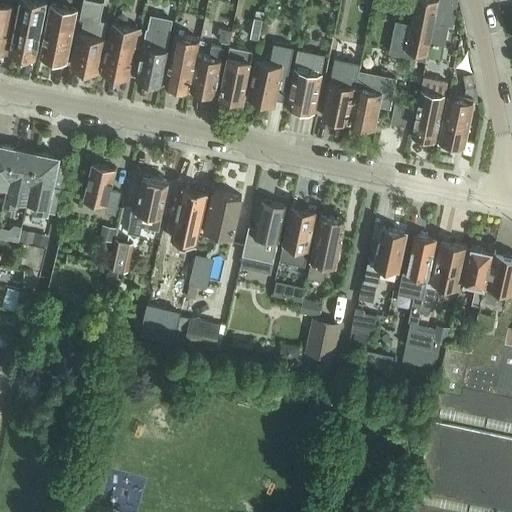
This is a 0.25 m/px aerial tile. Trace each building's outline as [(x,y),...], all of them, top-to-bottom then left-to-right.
[(0,0),(0,50),(4,51),(11,18),(14,3),(0,0)] [(36,57),(43,23),(47,0),(20,0),(10,52),(36,57)] [(105,38),(103,37),(107,21),(105,20),(105,21),(100,20),(105,1),(103,1),(103,2),(92,0),(83,0),(80,19),(84,20),(82,32),(80,32),(73,65),(98,71),(105,38)] [(397,47),(423,53),(422,60),(426,61),(428,54),(437,7),(438,0),(415,0),(409,32),(401,30),(397,47)] [(438,0),(437,7),(455,11),(456,11),(457,0),(438,0)] [(67,60),(74,26),(77,11),(50,6),(41,55),(43,56),(45,60),(53,61),(56,58),(67,60)] [(169,48),(168,47),(174,18),(152,13),(148,27),(147,27),(137,78),(162,84),(169,48)] [(255,17),(251,37),(259,39),(264,19),(255,17)] [(138,45),(142,28),(112,21),(110,38),(102,71),(128,77),(135,44),(138,45)] [(230,42),(233,30),(222,28),(220,40),(230,42)] [(165,84),(190,89),(198,54),(199,49),(198,49),(200,40),(175,35),(165,84)] [(198,54),(190,89),(216,95),(223,59),(220,58),(222,46),(212,44),(210,56),(198,54)] [(230,45),(220,96),(243,100),(253,50),(230,45)] [(257,58),(248,97),(251,98),(253,102),(262,104),(265,101),(275,103),(286,49),(277,47),(274,62),(257,58)] [(294,77),(292,86),(288,105),(292,106),(291,110),(302,112),(303,108),(314,110),(325,54),(300,49),(299,55),(294,77)] [(331,76),(323,117),(348,122),(349,122),(356,85),(360,69),(361,64),(361,63),(335,58),(334,59),(334,60),(331,76)] [(356,85),(349,122),(375,127),(379,104),(391,107),(397,76),(360,69),(356,85)] [(464,74),(463,74),(466,88),(475,86),(472,73),(464,74)] [(436,140),(447,85),(448,81),(424,75),(412,135),(436,140)] [(474,100),(478,102),(475,86),(466,88),(465,94),(450,91),(439,141),(464,146),(474,100)] [(396,101),(391,123),(413,127),(417,105),(396,101)] [(0,143),(0,194),(7,196),(17,147),(0,143)] [(17,147),(7,196),(5,202),(15,204),(16,198),(28,201),(38,151),(17,147)] [(38,151),(28,201),(40,203),(39,209),(56,212),(61,188),(66,165),(59,164),(60,156),(38,151)] [(107,205),(105,211),(115,214),(121,191),(111,189),(116,168),(93,162),(84,199),(107,205)] [(159,229),(160,223),(170,180),(144,174),(136,210),(132,209),(130,216),(131,217),(128,231),(140,234),(142,225),(159,229)] [(183,185),(171,237),(197,243),(209,190),(206,189),(204,187),(197,185),(194,187),(183,185)] [(215,189),(205,230),(233,236),(242,196),(215,189)] [(256,227),(249,226),(242,255),(273,262),(286,205),(263,200),(256,227)] [(284,243),(280,259),(299,264),(305,265),(307,255),(309,248),(317,211),(303,208),(292,206),(284,243)] [(327,264),(336,266),(345,218),(321,213),(308,277),(324,280),(327,264)] [(10,228),(8,238),(19,240),(20,234),(21,229),(21,228),(22,226),(15,224),(10,228)] [(103,224),(100,237),(113,240),(116,227),(103,224)] [(374,264),(369,263),(365,282),(378,285),(382,267),(399,270),(407,231),(382,226),(374,264)] [(20,234),(19,240),(48,246),(50,235),(50,234),(23,228),(21,228),(21,229),(20,234)] [(403,270),(399,292),(414,295),(408,321),(411,321),(410,326),(406,343),(403,361),(436,368),(442,340),(433,338),(434,332),(417,328),(418,323),(419,323),(419,320),(429,275),(429,274),(436,238),(416,233),(408,271),(403,270)] [(128,271),(135,242),(116,237),(109,267),(128,271)] [(429,275),(419,320),(430,322),(437,289),(442,291),(443,285),(459,289),(461,282),(468,246),(441,241),(433,276),(429,275)] [(468,246),(461,282),(476,285),(472,302),(480,304),(484,304),(495,252),(468,246)] [(480,304),(474,334),(468,333),(466,341),(472,342),(471,346),(447,341),(439,381),(438,387),(463,393),(511,402),(511,341),(506,340),(508,327),(507,327),(511,304),(511,255),(495,252),(484,304),(480,304)] [(106,283),(104,293),(114,296),(116,285),(109,284),(106,283)] [(190,283),(187,296),(196,298),(199,286),(190,283)] [(296,284),(293,298),(302,300),(303,297),(305,286),(296,284)] [(16,305),(15,309),(26,311),(30,291),(20,289),(20,290),(18,297),(17,302),(16,305)] [(304,297),(301,312),(320,315),(323,301),(304,297)] [(164,340),(164,341),(175,343),(176,339),(181,314),(182,310),(170,307),(164,340)] [(350,329),(374,333),(377,313),(366,312),(366,309),(357,307),(356,307),(350,329)] [(176,339),(185,341),(216,349),(221,323),(190,316),(181,314),(176,339)] [(320,355),(318,365),(316,371),(329,373),(332,356),(333,356),(340,324),(312,318),(305,352),(320,355)] [(434,332),(433,338),(442,340),(447,341),(450,326),(436,323),(436,327),(435,331),(434,332)] [(412,511),(511,511),(511,402),(463,393),(438,387),(412,511)]
